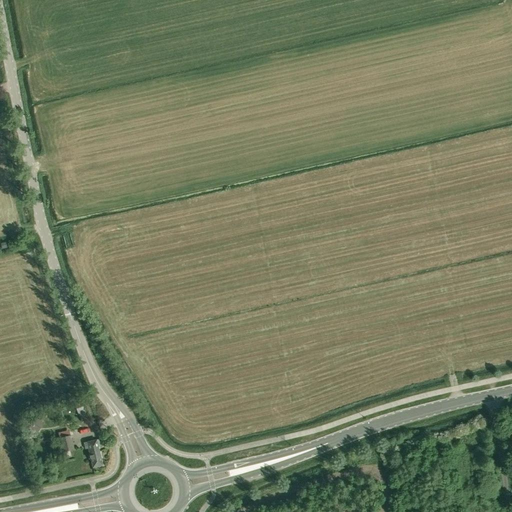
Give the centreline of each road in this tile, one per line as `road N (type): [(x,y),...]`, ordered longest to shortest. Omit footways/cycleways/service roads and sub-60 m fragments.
road 1 (tertiary): [(96,382),(48,242),(0,15)]
road 2 (secondary): [(299,454),(366,427),(511,390)]
road 3 (secondary): [(184,499),(299,454)]
